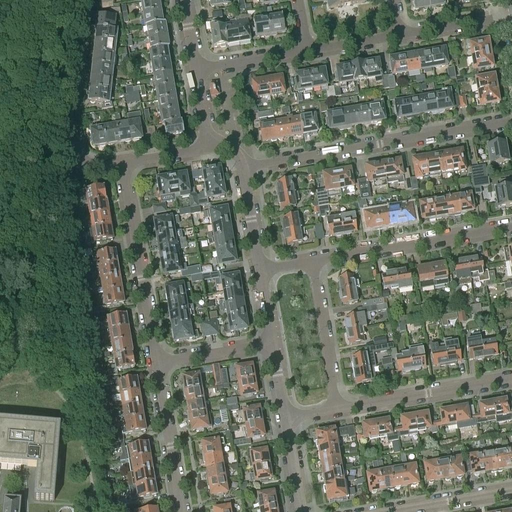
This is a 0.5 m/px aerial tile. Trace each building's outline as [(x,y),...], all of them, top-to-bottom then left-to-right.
[(139,10),(140,16),(161,13),(158,0),(154,0),(141,2),(142,10),(139,10)] [(323,0),(324,1),(327,1),(329,9),(365,3),(364,0),(323,0)] [(424,11),(429,10),(427,0),(412,0),(415,11),(422,10),(424,11)] [(427,0),(429,10),(434,9),(435,7),(443,6),(442,0),(427,0)] [(97,29),(113,31),(115,15),(120,15),(119,9),(113,10),(110,10),(109,17),(96,16),(95,22),(93,22),(93,26),(94,27),(94,28),(97,28),(97,29)] [(163,24),(161,13),(140,16),(141,21),(144,21),(145,28),(146,27),(163,24)] [(274,18),(268,19),(271,37),(276,36),(276,34),(285,33),(281,14),(274,15),(274,18)] [(265,38),(271,37),(268,19),(260,20),(260,17),(253,19),(256,38),(264,36),(265,38)] [(235,22),(239,44),(250,42),(247,20),(235,22)] [(227,46),(239,44),(235,22),(229,23),(230,26),(224,27),(227,46)] [(145,34),(146,40),(167,36),(165,24),(163,24),(146,27),(147,33),(145,34)] [(213,48),(227,46),(224,27),(223,28),(222,25),(210,27),(213,48)] [(113,31),(97,29),(97,34),(95,34),(95,38),(96,39),(96,41),(115,44),(116,32),(113,31)] [(169,47),(167,36),(146,40),(147,45),(149,45),(150,51),(167,48),(169,47)] [(113,56),(115,44),(96,41),(96,42),(94,43),(94,47),(95,47),(94,53),(113,56)] [(469,50),(470,58),(490,54),(490,53),(491,52),(490,48),(489,48),(488,41),(466,44),(467,50),(469,50)] [(148,58),(148,64),(169,60),(167,48),(150,51),(149,51),(150,58),(148,58)] [(434,50),(430,51),(433,69),(447,66),(445,50),(436,51),(434,50)] [(420,71),(433,69),(430,51),(424,52),(424,54),(417,55),(420,71)] [(112,68),(113,56),(94,53),(94,58),(92,59),(92,63),(93,64),(93,66),(112,68)] [(407,73),(420,71),(417,55),(411,56),(409,54),(404,55),(407,73)] [(491,56),(490,54),(470,58),(472,66),(470,66),(471,72),(493,68),(491,61),(492,61),(491,57),(491,56)] [(392,76),(407,73),(404,55),(399,56),(398,58),(389,59),(392,76)] [(171,74),(169,60),(148,64),(149,70),(152,69),(153,75),(153,77),(171,74)] [(368,61),(363,62),(367,80),(375,79),(376,84),(381,83),(383,91),(389,89),(387,78),(388,78),(387,77),(381,78),(378,61),(370,63),(368,61)] [(353,82),(367,80),(363,62),(358,63),(357,65),(351,66),(353,82)] [(346,84),(353,82),(351,66),(350,66),(348,65),(345,65),(344,67),(336,69),(338,85),(333,86),(333,88),(335,98),(341,97),(339,90),(346,88),(346,84)] [(111,80),(112,68),(93,66),(92,67),(91,71),(92,72),(92,78),(111,80)] [(447,69),(448,76),(449,80),(452,80),(455,79),(454,68),(447,69)] [(314,70),(309,71),(312,89),(327,87),(324,71),(316,72),(314,70)] [(297,92),(312,89),(309,71),(304,72),(303,74),(295,76),(297,92)] [(152,84),(153,90),(173,87),(171,74),(153,77),(154,84),(152,84)] [(475,85),(476,93),(496,90),(496,88),(497,88),(496,84),(495,83),(494,76),(472,80),(473,86),(475,85)] [(393,77),(388,78),(387,78),(389,89),(395,88),(393,77)] [(452,80),(453,86),(465,84),(464,77),(455,79),(452,80)] [(109,92),(111,80),(92,78),(91,82),(90,83),(89,87),(90,88),(90,90),(109,92)] [(272,78),(266,79),(269,97),(284,94),(282,78),(273,79),(272,78)] [(255,99),(269,97),(266,79),(261,79),(260,82),(252,83),(255,99)] [(209,86),(211,96),(218,95),(216,85),(209,86)] [(175,98),(173,87),(153,90),(154,96),(156,96),(157,101),(175,98)] [(335,98),(333,88),(325,89),(327,99),(335,98)] [(108,104),(109,92),(90,90),(90,91),(89,92),(88,96),(89,97),(89,102),(102,104),(101,111),(112,109),(111,103),(108,104)] [(395,90),(386,91),(388,102),(396,100),(395,90)] [(497,92),(496,90),(476,93),(478,101),(476,101),(477,107),(499,104),(497,97),(498,96),(497,92)] [(134,93),(126,94),(126,95),(123,95),(125,105),(140,102),(138,93),(134,93)] [(450,93),(435,96),(436,103),(438,114),(443,113),(444,111),(452,110),(450,93)] [(464,95),(458,96),(460,109),(467,108),(464,95)] [(432,115),(438,114),(436,103),(435,96),(422,98),(425,114),(431,113),(432,115)] [(156,109),(157,114),(177,111),(175,98),(157,101),(159,108),(156,109)] [(419,115),(425,114),(422,98),(409,100),(412,119),(418,118),(419,115)] [(407,120),(412,119),(409,100),(394,103),(397,119),(405,118),(407,120)] [(297,106),(299,119),(302,135),(317,133),(315,120),(321,119),(321,114),(320,114),(318,103),(319,103),(318,102),(297,106)] [(326,102),(319,103),(318,103),(320,114),(321,114),(328,113),(326,102)] [(382,105),(367,108),(370,126),(375,125),(376,122),(385,121),(382,105)] [(365,127),(370,126),(367,108),(355,110),(357,126),(363,125),(365,127)] [(351,127),(357,126),(355,110),(342,112),(345,130),(350,129),(351,127)] [(179,123),(177,111),(157,114),(158,120),(161,120),(162,126),(163,126),(163,125),(179,123)] [(272,111),(257,113),(258,120),(273,117),(272,111)] [(339,131),(345,130),(342,112),(327,114),(330,130),(338,129),(339,131)] [(118,144),(131,141),(128,124),(121,125),(119,114),(114,115),(115,126),(118,144)] [(128,124),(131,141),(142,140),(139,122),(133,123),(132,114),(127,115),(128,124)] [(283,139),(290,137),(287,119),(282,120),(282,122),(274,123),(277,140),(279,141),(282,141),(283,139)] [(302,135),(299,119),(292,120),(292,119),(287,119),(290,137),(296,136),(298,138),(301,137),(302,135)] [(276,140),(277,140),(274,123),(266,125),(266,120),(259,121),(262,142),(270,141),(272,142),(275,142),(276,140)] [(182,122),(179,123),(163,125),(163,126),(164,132),(161,132),(162,139),(184,135),(182,122)] [(105,146),(118,144),(115,126),(102,128),(105,146)] [(95,148),(105,146),(102,128),(96,129),(96,127),(90,128),(93,146),(95,148)] [(154,127),(146,129),(149,141),(156,140),(154,127)] [(505,143),(487,146),(491,166),(508,163),(506,151),(508,150),(507,145),(505,144),(505,143)] [(449,153),(452,171),(458,170),(459,173),(465,172),(462,151),(449,153)] [(439,174),(452,171),(449,153),(436,155),(439,174)] [(427,176),(439,174),(436,155),(424,157),(427,176)] [(422,177),(427,176),(424,157),(412,160),(415,178),(410,179),(409,179),(412,191),(413,191),(417,191),(418,190),(416,180),(422,179),(422,177)] [(54,168),(66,166),(65,160),(53,162),(54,168)] [(400,161),(383,164),(386,185),(398,183),(398,185),(403,184),(405,193),(409,192),(412,191),(409,179),(410,179),(408,170),(402,172),(400,161)] [(387,187),(386,185),(383,164),(365,167),(367,179),(357,180),(360,200),(365,200),(371,199),(368,183),(373,182),(374,189),(387,187)] [(67,172),(66,166),(54,168),(55,175),(67,172)] [(471,177),(472,181),(479,180),(487,179),(485,166),(470,168),(471,177)] [(205,184),(222,181),(220,168),(191,172),(192,179),(204,177),(205,184)] [(336,172),(340,197),(354,194),(350,170),(336,172)] [(56,181),(68,178),(67,172),(55,175),(56,181)] [(327,199),(340,197),(336,172),(322,174),(325,190),(315,192),(317,202),(318,208),(328,206),(329,206),(327,199)] [(197,207),(196,201),(193,183),(187,184),(185,175),(184,175),(184,174),(175,175),(175,176),(171,177),(174,195),(175,200),(180,199),(189,198),(191,208),(197,207)] [(168,196),(174,195),(171,177),(167,178),(167,176),(158,178),(158,179),(157,180),(161,203),(169,202),(168,196)] [(69,185),(68,178),(56,181),(57,187),(69,185)] [(479,180),(472,181),(473,186),(476,203),(483,203),(481,193),(480,186),(488,185),(487,179),(479,180)] [(294,194),(295,193),(294,186),(292,186),(291,180),(277,182),(278,187),(277,187),(277,189),(276,189),(277,197),(294,194)] [(197,207),(199,207),(208,205),(207,199),(224,196),(222,181),(205,184),(206,192),(200,194),(201,200),(196,201),(197,207)] [(511,186),(495,189),(498,209),(511,207),(511,186)] [(87,204),(105,201),(103,187),(78,191),(80,205),(87,204)] [(298,193),(295,193),(294,194),(277,197),(279,204),(280,204),(280,206),(281,205),(282,210),(295,208),(294,202),(299,201),(298,193)] [(458,197),(461,215),(466,214),(466,213),(473,212),(470,195),(458,197)] [(455,216),(461,215),(458,197),(445,199),(448,217),(454,215),(455,216)] [(441,218),(448,217),(445,199),(432,202),(435,220),(441,219),(441,218)] [(365,200),(360,200),(357,201),(357,202),(359,210),(364,209),(364,207),(366,206),(365,200)] [(108,214),(105,201),(87,204),(90,217),(108,214)] [(435,220),(432,202),(419,204),(422,221),(429,220),(429,221),(435,220)] [(405,206),(399,207),(401,225),(414,223),(411,203),(405,204),(405,206)] [(164,205),(153,207),(154,215),(166,213),(164,205)] [(392,226),(401,225),(399,207),(393,208),(393,205),(387,206),(390,226),(392,226)] [(318,208),(318,213),(319,213),(320,218),(326,217),(326,213),(329,212),(328,206),(318,208)] [(388,226),(390,226),(387,206),(381,207),(382,210),(376,211),(379,229),(388,227),(388,226)] [(191,208),(189,208),(190,215),(200,214),(199,207),(197,207),(191,208)] [(179,217),(190,215),(189,208),(189,209),(178,210),(179,217)] [(212,226),(229,223),(226,208),(203,212),(204,219),(210,218),(212,226)] [(379,229),(376,211),(369,212),(369,210),(363,211),(366,231),(379,229)] [(108,214),(90,217),(92,230),(110,227),(108,214)] [(299,229),(301,229),(300,221),(298,221),(297,215),(283,218),(284,222),(283,222),(283,224),(282,224),(283,232),(299,229)] [(340,218),(343,236),(351,235),(350,234),(352,233),(352,232),(357,232),(354,216),(340,218)] [(156,236),(173,233),(172,225),(178,224),(177,217),(154,221),(156,236)] [(335,237),(343,236),(340,218),(326,220),(329,236),(333,236),(335,236),(335,237)] [(229,223),(212,226),(213,234),(207,235),(208,240),(231,236),(229,223)] [(321,226),(314,227),(317,240),(323,239),(321,226)] [(113,241),(110,227),(92,230),(93,238),(90,238),(91,241),(85,242),(85,245),(79,246),(79,247),(74,248),(74,252),(91,249),(90,244),(113,241)] [(301,229),(299,229),(283,232),(285,240),(286,239),(286,241),(287,241),(288,245),(301,243),(300,237),(303,236),(301,229)] [(156,236),(158,249),(182,245),(182,244),(186,244),(185,238),(174,240),(173,233),(156,236)] [(233,248),(231,236),(208,240),(208,245),(215,244),(216,252),(233,248)] [(183,250),(182,245),(158,249),(160,261),(177,258),(176,251),(183,250)] [(233,248),(216,252),(218,259),(211,260),(212,267),(236,263),(233,248)] [(509,263),(511,262),(511,248),(508,249),(503,250),(506,264),(509,263)] [(92,256),(91,249),(74,252),(74,253),(75,258),(82,257),(92,256)] [(98,268),(117,265),(115,251),(96,254),(98,268)] [(177,258),(160,261),(163,275),(180,272),(186,271),(186,270),(185,265),(179,266),(177,258)] [(476,259),(468,261),(470,275),(470,280),(478,279),(479,283),(484,282),(489,281),(489,280),(487,271),(483,272),(481,259),(476,260),(476,259)] [(455,277),(470,275),(468,261),(458,262),(458,263),(453,264),(455,277)] [(447,285),(444,264),(430,267),(433,283),(434,287),(447,285)] [(98,268),(100,281),(119,278),(117,265),(98,268)] [(190,277),(200,276),(199,269),(199,267),(186,270),(186,271),(180,272),(181,279),(190,277)] [(211,267),(199,269),(200,276),(212,273),(211,267)] [(421,290),(434,287),(433,283),(430,267),(417,269),(421,290)] [(395,273),(397,287),(398,291),(412,289),(409,271),(405,272),(404,271),(395,273)] [(214,280),(214,279),(221,278),(220,272),(212,274),(200,276),(201,282),(214,280)] [(383,290),(397,287),(395,273),(386,274),(386,275),(381,276),(383,290)] [(223,292),(240,289),(238,275),(221,278),(214,279),(214,280),(215,286),(222,285),(223,292)] [(340,292),(355,289),(359,288),(358,281),(353,282),(352,275),(339,278),(340,282),(338,283),(340,292)] [(191,284),(201,282),(200,276),(190,277),(191,284)] [(484,282),(485,287),(491,286),(496,285),(496,286),(508,283),(507,277),(489,280),(489,281),(484,282)] [(122,291),(119,278),(100,281),(102,294),(122,291)] [(167,302),(185,299),(183,292),(190,291),(189,284),(165,288),(167,302)] [(240,289),(223,292),(225,301),(218,302),(219,307),(242,303),(240,289)] [(357,303),(355,289),(340,292),(342,301),(343,301),(344,306),(353,304),(357,303)] [(122,291),(102,294),(105,308),(124,304),(122,291)] [(386,304),(387,304),(386,298),(368,302),(369,307),(376,306),(386,304)] [(185,299),(167,302),(170,315),(194,311),(193,306),(186,307),(185,299)] [(245,316),(242,303),(219,307),(220,312),(226,311),(228,319),(245,316)] [(387,310),(386,304),(376,306),(377,312),(387,310)] [(427,305),(420,306),(421,316),(429,315),(427,305)] [(412,308),(414,320),(421,319),(419,307),(412,308)] [(194,316),(194,311),(170,315),(172,329),(189,326),(188,317),(194,316)] [(464,312),(457,313),(459,324),(465,323),(464,312)] [(347,332),(361,329),(365,328),(364,321),(370,320),(369,313),(355,316),(346,317),(347,322),(345,322),(347,332)] [(122,330),(127,329),(125,315),(107,318),(109,331),(122,330)] [(245,316),(228,319),(229,326),(222,327),(224,334),(247,330),(245,316)] [(216,320),(207,322),(210,336),(218,335),(216,320)] [(412,321),(413,329),(421,327),(420,320),(412,321)] [(203,337),(210,336),(207,322),(201,323),(203,337)] [(190,333),(189,326),(172,329),(174,342),(198,338),(197,332),(190,333)] [(129,342),(127,329),(122,330),(109,331),(111,345),(129,342)] [(364,343),(361,329),(347,332),(348,341),(350,341),(350,345),(364,343)] [(467,346),(470,360),(474,359),(474,360),(476,360),(484,359),(481,344),(480,335),(473,336),(474,339),(466,341),(467,346)] [(374,347),(387,345),(385,338),(373,340),(374,347)] [(402,372),(412,371),(409,356),(409,353),(401,354),(402,357),(398,358),(397,348),(396,348),(396,346),(394,346),(393,338),(387,339),(388,345),(389,345),(390,351),(392,361),(396,361),(398,372),(402,371),(402,372)] [(445,349),(448,365),(455,364),(455,363),(457,363),(457,362),(461,361),(458,342),(452,343),(451,340),(444,341),(444,339),(443,339),(444,345),(444,349),(445,349)] [(484,359),(492,358),(492,357),(494,357),(493,356),(497,355),(495,341),(481,344),(484,359)] [(129,342),(111,345),(113,358),(131,355),(129,342)] [(354,371),(368,369),(372,368),(375,367),(372,354),(390,351),(389,345),(388,345),(368,348),(369,354),(353,357),(353,361),(352,362),(354,371)] [(440,367),(448,365),(445,349),(444,349),(438,350),(437,346),(430,347),(433,366),(437,365),(437,366),(439,366),(440,367)] [(409,353),(409,356),(412,371),(421,369),(421,368),(425,367),(422,350),(409,352),(409,353)] [(134,369),(131,355),(113,358),(115,366),(110,367),(111,371),(98,373),(99,379),(117,376),(117,371),(134,369)] [(235,368),(238,383),(256,379),(255,375),(253,374),(252,366),(235,368)] [(372,368),(368,369),(354,371),(355,380),(356,380),(357,385),(371,382),(369,376),(374,375),(372,368)] [(226,370),(219,371),(221,386),(228,385),(226,370)] [(215,387),(221,386),(219,371),(213,372),(215,387)] [(183,393),(201,390),(199,382),(202,382),(200,375),(182,378),(184,385),(182,386),(183,393)] [(136,379),(118,382),(118,378),(99,381),(100,387),(113,385),(114,387),(116,389),(119,388),(120,395),(138,393),(136,379)] [(257,385),(256,379),(238,383),(240,398),(256,395),(255,386),(257,385)] [(201,390),(183,393),(184,397),(186,398),(187,405),(203,403),(201,390)] [(141,406),(138,393),(120,395),(111,397),(111,398),(107,398),(108,402),(112,401),(112,402),(121,401),(123,409),(141,406)] [(226,408),(237,405),(236,398),(225,400),(226,408)] [(511,409),(507,410),(505,401),(492,403),(495,418),(503,416),(505,423),(511,421),(511,409)] [(205,415),(203,403),(187,405),(188,411),(186,413),(187,418),(205,415)] [(495,418),(492,403),(479,405),(481,415),(481,420),(495,418)] [(125,422),(143,419),(141,406),(123,409),(124,416),(119,417),(115,418),(110,419),(110,424),(116,423),(120,422),(125,422)] [(453,409),(456,424),(469,422),(468,417),(466,407),(453,409)] [(245,425),(263,422),(263,418),(260,417),(259,408),(243,411),(245,425)] [(442,427),(456,424),(453,409),(440,412),(441,422),(435,423),(436,428),(442,427)] [(427,414),(414,416),(417,431),(431,428),(432,435),(437,434),(436,428),(435,423),(429,424),(427,414)] [(205,415),(187,418),(188,422),(190,423),(192,431),(207,429),(205,415)] [(397,434),(417,431),(414,416),(401,418),(403,428),(396,429),(397,434)] [(145,432),(143,419),(125,422),(126,429),(121,430),(117,430),(119,442),(123,442),(123,436),(145,432)] [(0,463),(25,466),(37,467),(34,500),(54,501),(54,500),(60,426),(0,420),(0,463)] [(388,421),(375,423),(377,433),(378,437),(392,435),(393,442),(398,441),(397,434),(396,429),(390,430),(388,421)] [(264,427),(263,422),(245,425),(248,439),(233,442),(234,448),(251,446),(250,439),(264,437),(262,429),(264,427)] [(377,433),(375,423),(362,425),(363,435),(357,436),(358,441),(378,437),(377,433)] [(318,448),(318,449),(337,446),(339,446),(338,438),(347,436),(348,439),(355,438),(353,426),(346,428),(337,430),(337,429),(316,433),(317,442),(315,442),(316,448),(318,448)] [(202,459),(220,456),(218,447),(221,447),(220,440),(202,443),(203,450),(201,452),(202,459)] [(120,463),(128,461),(131,461),(149,458),(147,444),(124,448),(123,442),(119,442),(119,443),(111,444),(112,451),(121,449),(122,455),(119,460),(120,463)] [(339,458),(337,446),(318,449),(319,454),(318,456),(318,459),(320,460),(320,461),(339,458)] [(250,453),(252,468),(270,464),(270,459),(267,459),(266,450),(250,453)] [(503,471),(509,470),(506,451),(493,453),(497,473),(502,472),(503,471)] [(492,474),(497,473),(493,453),(481,455),(484,474),(490,473),(492,474)] [(402,463),(403,468),(406,487),(411,486),(413,488),(415,487),(416,485),(418,485),(415,466),(407,468),(405,454),(400,455),(402,463)] [(484,474),(481,455),(469,457),(472,476),(474,475),(475,477),(478,476),(479,474),(484,474)] [(222,468),(220,456),(202,459),(203,462),(205,463),(206,471),(222,468)] [(152,471),(149,458),(131,461),(128,461),(130,474),(152,471)] [(341,470),(339,458),(320,461),(321,462),(319,464),(320,467),(322,468),(322,473),(341,470)] [(448,461),(451,479),(454,479),(456,480),(459,480),(460,478),(463,477),(460,459),(448,461)] [(448,480),(451,479),(448,461),(436,463),(440,481),(442,481),(444,482),(447,482),(448,480)] [(377,463),(382,491),(388,490),(389,492),(394,491),(390,471),(383,472),(381,462),(377,463)] [(377,492),(382,491),(377,463),(372,464),(374,473),(366,475),(369,493),(371,493),(373,495),(376,494),(377,492)] [(400,488),(406,487),(403,468),(402,463),(397,463),(398,469),(390,471),(394,491),(399,490),(400,488)] [(440,481),(436,463),(423,465),(427,484),(430,483),(432,484),(435,484),(436,482),(440,481)] [(271,469),(270,464),(252,468),(255,482),(271,479),(269,470),(271,469)] [(57,511),(57,505),(57,504),(56,501),(54,500),(54,501),(34,500),(37,467),(25,466),(25,475),(24,475),(26,511),(21,511),(23,496),(5,495),(4,511),(57,511)] [(205,478),(206,484),(224,480),(222,468),(206,471),(207,476),(205,478)] [(343,482),(341,470),(322,473),(323,475),(321,476),(322,479),(324,480),(325,486),(343,482)] [(132,487),(154,483),(152,471),(130,474),(126,475),(128,483),(121,484),(122,489),(132,487)] [(224,480),(206,484),(207,488),(210,489),(211,496),(226,494),(225,488),(227,488),(226,480),(224,481),(224,480)] [(345,482),(343,482),(325,486),(325,487),(323,488),(324,493),(326,493),(327,502),(348,498),(348,496),(354,495),(353,490),(347,491),(345,482)] [(156,497),(154,483),(132,487),(134,501),(156,497)] [(257,495),(260,510),(277,507),(277,502),(275,501),(273,492),(257,495)] [(111,511),(118,510),(122,509),(121,503),(112,504),(111,508),(111,511)]
